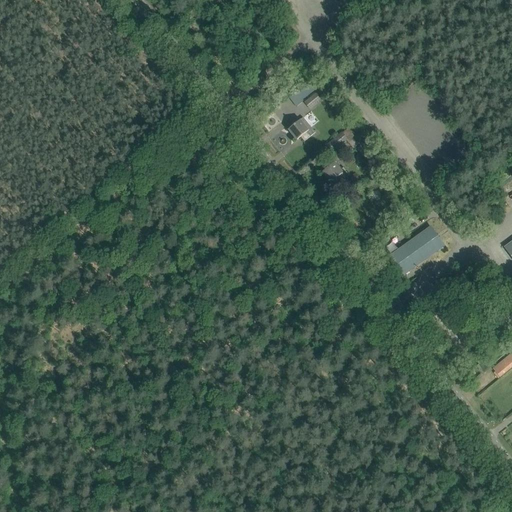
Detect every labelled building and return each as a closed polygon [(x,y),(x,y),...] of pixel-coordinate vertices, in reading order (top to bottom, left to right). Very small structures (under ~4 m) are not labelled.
[(303,102),(302,100),(317,89),(313,83),(298,94),(297,93),(290,99),(297,107),(303,102)] [(305,102),(310,109),(325,97),(320,91),(305,102)] [(297,141),(301,138),(304,142),(315,133),(304,118),(288,130),(297,141)] [(329,145),(334,151),(347,140),(354,148),(360,143),(349,129),(329,145)] [(372,159),(361,146),(357,149),(368,163),(372,159)] [(331,183),(335,180),(338,184),(350,175),(344,168),(341,170),(335,163),(323,173),(331,183)] [(391,256),(405,275),(445,246),(431,227),(391,256)] [(480,365),(477,367),(483,373),(490,367),(479,353),(474,357),(480,365)] [(493,370),(500,377),(511,367),(511,354),(493,370)]
